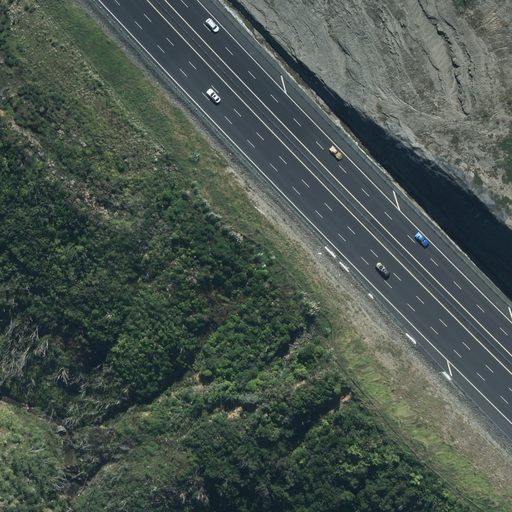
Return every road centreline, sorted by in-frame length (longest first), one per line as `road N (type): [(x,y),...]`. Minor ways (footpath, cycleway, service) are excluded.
road 1 (motorway): [(511,378),(361,236),(137,0)]
road 2 (motorway): [(196,0),(511,327)]
